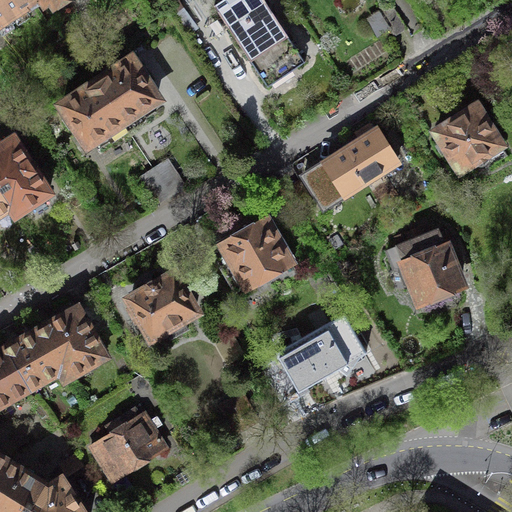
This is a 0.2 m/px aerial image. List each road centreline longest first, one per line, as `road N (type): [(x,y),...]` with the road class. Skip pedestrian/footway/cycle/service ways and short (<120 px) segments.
road 1 (residential): [(0,315),(511,9)]
road 2 (residential): [(511,336),(342,406),(160,511)]
road 3 (primary): [(511,461),(418,455),(280,511)]
